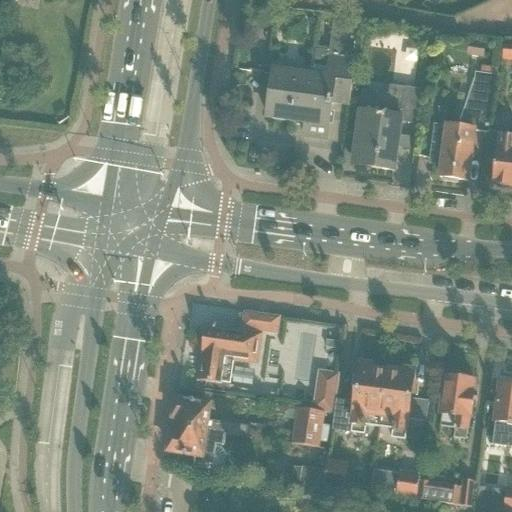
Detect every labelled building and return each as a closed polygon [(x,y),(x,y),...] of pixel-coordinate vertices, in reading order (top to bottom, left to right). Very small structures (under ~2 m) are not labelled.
[(273,72),(268,117),(306,122),(304,138),(326,140),(330,102),(347,104),(349,104),(354,57),(358,21),(335,18),(331,52),(316,50),(313,76),(273,72)] [(469,42),(467,55),(483,58),(485,45),(469,42)] [(469,180),(475,130),(489,132),(490,123),(497,75),(475,73),(474,80),(457,127),(447,126),(446,134),(433,132),(430,159),(442,160),(440,177),(444,177),(443,180),(457,182),(458,179),(469,180)] [(356,156),(355,164),(371,166),(371,168),(395,171),(398,148),(399,136),(401,123),(418,125),(421,105),(422,90),(407,89),(403,88),(390,87),(389,95),(362,92),(361,96),(359,113),(359,114),(364,115),(361,136),(359,156),(356,156)] [(489,132),(485,160),(497,162),(497,164),(495,164),(495,170),(496,170),(494,184),(498,185),(497,188),(509,190),(510,187),(511,186),(511,138),(501,137),(501,134),(489,132)] [(203,354),(199,381),(206,382),(204,391),(228,395),(230,384),(234,359),(256,362),(261,331),(275,333),(278,320),(247,315),(244,334),(216,329),(216,327),(214,326),(214,329),(206,328),(202,354),(203,354)] [(326,339),(325,347),(338,349),(339,341),(326,339)] [(333,413),(331,430),(351,433),(365,435),(366,426),(379,427),(387,373),(370,370),(371,365),(360,363),(358,383),(355,403),(335,401),(333,413)] [(387,373),(379,427),(392,429),(391,439),(404,440),(414,371),(404,369),(403,375),(387,373)] [(445,377),(443,397),(440,415),(442,415),(440,427),(454,429),(453,438),(466,440),(469,416),(471,416),(474,393),(473,392),(474,382),(462,380),(461,378),(451,376),(449,378),(445,377)] [(494,432),(492,446),(511,448),(511,384),(504,383),(503,386),(500,385),(497,405),(494,432)] [(313,410),(320,411),(333,413),(336,391),(317,388),(313,410)] [(175,418),(174,426),(225,434),(227,426),(227,424),(207,421),(209,405),(176,400),(176,404),(174,404),(172,414),(174,415),(174,418),(175,418)] [(320,411),(296,408),(291,444),(315,447),(320,411)] [(227,426),(225,434),(246,437),(248,427),(227,424),(227,426)] [(225,434),(174,426),(173,434),(171,434),(171,438),(169,437),(167,448),(169,448),(168,452),(183,454),(183,456),(186,456),(186,455),(194,456),(193,467),(212,471),(213,467),(216,468),(224,463),(225,454),(220,447),(216,447),(216,445),(224,446),(225,434)] [(325,470),(322,485),(344,487),(347,461),(326,459),(325,470)] [(301,467),(299,482),(322,485),(325,470),(301,467)] [(400,472),(396,496),(417,499),(419,481),(420,475),(400,472)] [(419,481),(417,499),(471,507),(475,483),(463,481),(462,485),(462,488),(456,487),(455,490),(429,486),(430,482),(419,481)]
